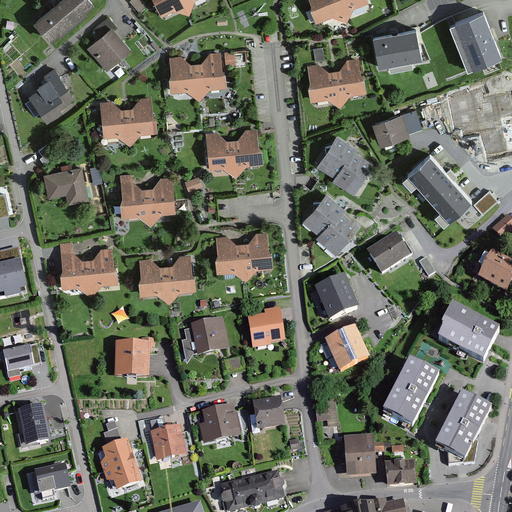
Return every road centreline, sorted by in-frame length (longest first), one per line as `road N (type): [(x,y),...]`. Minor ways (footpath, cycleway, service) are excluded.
road 1 (residential): [(305,380),(276,44)]
road 2 (residential): [(0,83),(67,387)]
road 3 (residential): [(305,380),(136,417)]
road 4 (residential): [(471,493),(322,506)]
road 5 (residential): [(322,506),(305,380)]
road 6 (residential): [(67,387),(94,505)]
